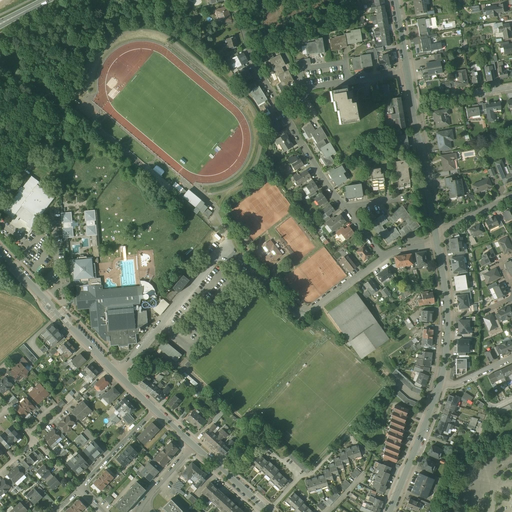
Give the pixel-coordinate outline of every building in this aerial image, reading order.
[(427,0),(416,0),(414,0),(416,14),(425,13),(424,5),(429,4),(427,0)] [(506,4),(499,5),(499,7),(496,8),(497,13),(507,12),(506,4)] [(496,6),(485,8),(486,15),(490,14),(490,17),(497,16),(497,13),(496,8),(496,6)] [(227,12),(226,8),(227,7),(216,11),(217,15),(219,14),(219,16),(219,17),(221,24),(224,23),(231,20),(228,12),(227,12)] [(385,12),(377,14),(377,18),(378,20),(386,19),(385,12)] [(435,18),(417,21),(419,34),(427,33),(426,28),(436,26),(435,18)] [(509,24),(502,25),(502,23),(497,24),(497,28),(498,28),(498,33),(503,32),(504,39),(511,38),(510,31),(509,24)] [(355,33),(344,35),(344,36),(346,44),(353,43),(361,41),(360,30),(354,31),(355,33)] [(420,37),(420,40),(426,39),(427,45),(431,45),(430,39),(437,37),(437,34),(428,36),(420,37)] [(339,39),(335,39),(335,38),(330,39),(331,51),(337,50),(336,49),(341,48),(346,47),(346,44),(344,36),(339,37),(339,39)] [(235,37),(231,38),(227,39),(229,49),(237,47),(236,42),(237,42),(235,37)] [(313,42),(315,53),(318,53),(317,47),(323,46),(322,38),(316,39),(316,42),(313,42)] [(389,38),(381,39),(381,42),(382,46),(390,44),(389,38)] [(431,45),(427,45),(426,39),(420,40),(423,52),(431,51),(442,49),(441,43),(431,45)] [(247,104),(170,40),(167,44),(244,108),(247,104)] [(315,53),(313,42),(311,43),(311,46),(305,47),(307,54),(315,53)] [(511,44),(509,45),(503,46),(504,54),(511,52),(511,44)] [(367,55),(360,56),(360,58),(352,59),(354,70),(362,69),(362,68),(372,66),(371,60),(374,59),(373,50),(366,51),(367,55)] [(271,60),(274,58),(270,51),(262,55),(267,66),(273,63),(271,60)] [(392,53),(382,55),(383,61),(379,62),(380,69),(385,68),(385,65),(390,64),(394,64),(392,53)] [(243,54),(233,59),(238,67),(247,62),(243,54)] [(275,67),(278,66),(277,63),(281,61),(278,56),(274,58),(271,60),(273,63),(275,67)] [(310,58),(295,61),(296,66),(310,64),(310,58)] [(440,61),(426,64),(427,67),(428,75),(429,75),(442,73),(440,61)] [(280,78),(286,75),(280,64),(278,66),(275,67),(272,69),(274,73),(277,79),(277,80),(280,78)] [(490,67),(485,67),(486,72),(485,72),(487,81),(492,80),(494,79),(492,70),(492,66),(490,67)] [(503,66),(498,67),(499,72),(498,72),(500,79),(507,78),(507,77),(511,77),(511,70),(506,71),(506,70),(504,71),(503,66)] [(475,68),(471,69),(472,77),(473,82),(473,85),(476,84),(476,83),(481,82),(480,75),(477,76),(476,71),(475,68)] [(247,69),(240,73),(241,75),(238,76),(242,83),(252,78),(247,69)] [(467,85),(465,71),(456,72),(458,80),(459,79),(460,81),(456,82),(456,87),(467,85)] [(284,85),(287,84),(291,82),(287,75),(286,75),(280,78),(283,82),(284,85)] [(281,92),(289,88),(287,84),(284,85),(283,82),(277,85),(281,92)] [(388,84),(380,85),(384,116),(390,115),(393,114),(392,107),(391,107),(389,90),(390,89),(389,89),(388,84)] [(259,87),(250,92),(253,97),(254,97),(259,105),(267,100),(259,87)] [(289,88),(281,92),(283,96),(291,92),(289,88)] [(368,99),(359,100),(359,98),(358,99),(358,98),(355,98),(354,99),(353,91),(352,91),(351,88),(346,89),(348,100),(350,99),(353,99),(355,108),(357,121),(350,123),(353,141),(382,136),(376,95),(371,96),(371,98),(368,99)] [(350,99),(348,100),(346,89),(330,92),(331,102),(333,102),(335,112),(338,111),(340,124),(350,123),(357,121),(355,108),(353,99),(350,99)] [(400,97),(392,99),(395,114),(403,113),(400,97)] [(495,103),(486,104),(487,109),(486,109),(488,122),(494,121),(492,110),(500,109),(500,110),(501,110),(499,102),(496,103),(495,102),(495,103)] [(472,108),(466,109),(467,117),(472,116),(472,115),(479,114),(479,112),(482,111),(482,110),(480,110),(479,104),(478,104),(472,105),(472,108)] [(311,119),(304,106),(300,108),(299,109),(307,122),(311,119)] [(448,110),(434,113),(434,117),(436,117),(437,127),(449,125),(448,119),(446,120),(445,115),(449,115),(448,110)] [(278,117),(275,112),(267,116),(272,124),(270,125),(274,132),(281,128),(276,118),(278,117)] [(395,114),(394,114),(395,119),(396,129),(397,129),(405,128),(403,113),(395,114)] [(390,115),(384,116),(387,134),(397,132),(397,129),(396,129),(395,119),(391,120),(390,115)] [(307,126),(313,137),(314,136),(316,140),(319,138),(318,136),(322,133),(319,129),(315,131),(311,124),(307,126)] [(101,127),(98,125),(93,131),(126,158),(170,195),(176,189),(151,169),(147,165),(127,149),(123,145),(101,127)] [(313,137),(307,126),(303,129),(309,139),(313,137)] [(451,131),(437,133),(438,138),(439,138),(439,141),(438,141),(440,151),(450,149),(449,144),(448,144),(447,138),(452,137),(451,131)] [(286,139),(284,135),(279,138),(279,137),(275,139),(276,140),(275,141),(277,145),(280,144),(283,148),(282,149),(283,152),(292,147),(287,139),(286,139)] [(407,135),(397,136),(398,146),(400,146),(400,150),(409,149),(407,135)] [(323,151),(328,147),(322,137),(319,138),(316,140),(313,142),(320,152),(323,151)] [(328,147),(323,151),(325,155),(326,157),(330,155),(333,153),(329,147),(328,147)] [(455,154),(441,156),(442,163),(444,171),(455,169),(453,160),(457,160),(455,154)] [(326,157),(325,155),(320,158),(326,168),(335,163),(330,155),(326,157)] [(300,159),(297,160),(297,159),(295,157),(296,157),(295,157),(293,158),(292,156),(288,159),(288,160),(290,163),(291,163),(291,164),(292,167),(293,167),(293,168),(294,169),(296,168),(297,170),(304,165),(303,165),(304,164),(303,162),(302,162),(300,159)] [(408,160),(394,162),(396,170),(395,170),(399,190),(410,188),(407,169),(410,168),(408,160)] [(511,168),(509,169),(508,167),(508,166),(507,166),(507,167),(504,168),(502,163),(501,161),(499,162),(495,163),(504,184),(511,181),(511,168)] [(330,173),(337,185),(342,182),(346,180),(343,174),(345,172),(341,166),(335,170),(330,173)] [(376,169),(372,170),(372,172),(370,172),(373,194),(385,192),(383,174),(381,174),(380,171),(376,171),(376,169)] [(298,176),(293,179),(297,185),(305,181),(310,178),(306,171),(298,176)] [(31,176),(22,188),(21,187),(17,192),(19,193),(4,212),(12,219),(15,214),(18,216),(15,221),(16,222),(20,218),(28,223),(26,225),(31,229),(54,198),(39,186),(41,184),(31,176)] [(486,179),(472,185),(476,193),(486,189),(486,190),(489,189),(489,188),(486,179)] [(460,180),(452,181),(452,186),(449,186),(451,197),(456,197),(456,198),(457,198),(457,196),(463,196),(460,180)] [(313,181),(311,183),(311,184),(306,187),(310,194),(315,191),(317,190),(319,189),(317,186),(316,186),(313,181)] [(360,184),(345,187),(346,192),(347,198),(353,197),(356,197),(362,196),(362,195),(361,190),(360,184)] [(183,189),(178,196),(183,200),(184,198),(188,193),(183,189)] [(207,208),(188,192),(188,193),(184,198),(203,213),(206,208),(207,208)] [(324,195),(323,195),(322,196),(321,194),(314,200),(315,201),(313,203),(316,207),(318,205),(319,206),(326,201),(325,199),(326,198),(324,195)] [(334,211),(330,205),(328,207),(328,206),(325,208),(326,208),(323,211),(324,213),(320,216),(323,220),(328,216),(334,211)] [(402,206),(390,215),(389,213),(387,215),(392,223),(401,218),(403,221),(405,220),(410,217),(402,206)] [(212,213),(206,208),(203,213),(202,213),(208,218),(212,213)] [(95,210),(84,211),(85,222),(86,222),(86,226),(85,226),(86,237),(91,236),(96,236),(97,236),(96,225),(95,225),(95,221),(96,221),(95,210)] [(71,212),(61,213),(61,224),(62,224),(63,228),(62,228),(63,239),(74,238),(73,227),(71,227),(71,223),(72,223),(71,212)] [(334,219),(328,225),(333,231),(339,226),(340,226),(341,225),(341,224),(345,222),(340,215),(334,219)] [(384,217),(383,215),(371,224),(378,234),(380,233),(384,230),(382,226),(388,222),(388,221),(389,220),(392,224),(392,223),(387,215),(384,217)] [(419,226),(411,216),(410,217),(405,220),(408,224),(402,228),(402,229),(400,230),(403,235),(405,233),(407,235),(419,226)] [(494,217),(493,218),(492,217),(489,219),(490,219),(485,221),(489,230),(498,225),(495,219),(494,217)] [(299,224),(298,225),(310,242),(312,240),(299,224)] [(479,224),(469,229),(472,235),(473,238),(483,233),(479,224)] [(343,227),(336,233),(338,236),(341,234),(341,233),(345,230),(343,227)] [(354,233),(349,227),(345,230),(341,233),(341,234),(338,236),(343,242),(346,239),(354,233)] [(389,232),(386,229),(384,230),(380,233),(387,244),(400,235),(401,236),(403,235),(400,230),(398,232),(395,228),(389,232)] [(453,238),(451,239),(449,240),(450,244),(449,245),(449,246),(462,244),(461,238),(460,238),(459,235),(458,235),(453,238)] [(285,247),(292,256),(294,254),(288,245),(282,237),(279,239),(285,247)] [(511,248),(507,237),(500,240),(502,244),(500,245),(504,254),(509,252),(511,250),(511,248)] [(269,267),(277,261),(276,259),(282,254),(274,244),(274,245),(270,240),(263,246),(261,247),(267,255),(262,259),(269,267)] [(462,244),(449,246),(450,248),(451,253),(456,252),(462,251),(463,251),(462,244)] [(371,255),(363,246),(356,252),(364,262),(368,259),(367,258),(371,255)] [(426,252),(416,254),(418,266),(428,265),(426,252)] [(489,252),(482,256),(486,265),(494,261),(492,258),(489,252)] [(86,256),(84,257),(83,255),(82,255),(80,256),(80,257),(77,257),(77,259),(71,259),(72,265),(70,265),(71,275),(73,275),(73,281),(79,280),(79,282),(88,281),(88,286),(101,285),(100,278),(96,278),(96,271),(95,263),(93,264),(93,259),(93,258),(87,258),(86,256)] [(408,255),(403,256),(405,268),(409,267),(409,265),(413,265),(411,255),(408,255)] [(403,256),(397,257),(395,257),(396,264),(396,267),(400,267),(400,268),(405,268),(403,256)] [(353,264),(348,257),(345,259),(344,257),(340,260),(344,265),(346,268),(347,268),(350,272),(356,267),(353,264)] [(456,258),(452,258),(453,265),(463,263),(463,257),(462,257),(456,258)] [(463,263),(453,265),(454,271),(464,270),(464,263),(463,263)] [(387,268),(376,276),(377,277),(377,278),(378,277),(381,282),(392,274),(387,268)] [(489,272),(483,275),(486,280),(488,279),(489,282),(500,277),(496,269),(489,272)] [(183,275),(173,288),(178,292),(179,293),(189,280),(183,275)] [(372,279),(364,284),(372,295),(375,292),(373,289),(377,287),(372,279)] [(109,289),(103,290),(103,285),(101,285),(88,286),(87,286),(88,291),(83,291),(77,292),(76,292),(76,297),(74,298),(74,301),(74,305),(77,305),(77,310),(89,309),(91,327),(98,334),(106,341),(110,341),(110,346),(118,345),(118,347),(121,347),(123,348),(124,347),(129,346),(129,344),(137,344),(136,334),(139,334),(138,328),(137,311),(137,310),(134,310),(133,305),(140,305),(141,300),(141,298),(144,298),(144,299),(145,299),(146,299),(147,299),(148,299),(148,298),(152,297),(153,297),(153,299),(157,298),(157,295),(156,295),(155,290),(152,286),(149,283),(144,281),(140,281),(140,280),(139,280),(140,286),(124,288),(121,288),(119,288),(111,289),(109,289)] [(497,286),(493,287),(493,288),(496,293),(505,288),(502,283),(497,286)] [(173,288),(165,297),(170,301),(178,292),(173,288)] [(391,295),(386,288),(382,290),(387,297),(391,295)] [(505,288),(496,293),(498,298),(502,296),(508,294),(505,288)] [(409,289),(403,290),(403,289),(399,289),(402,300),(411,294),(409,289)] [(367,290),(362,294),(366,299),(371,295),(367,290)] [(429,292),(422,293),(422,298),(420,298),(421,305),(429,304),(430,304),(430,305),(431,305),(432,305),(433,305),(434,304),(435,303),(435,302),(436,301),(435,301),(435,300),(435,299),(434,299),(434,298),(433,293),(429,293),(429,292)] [(357,293),(328,312),(349,342),(348,343),(347,344),(349,347),(351,345),(361,360),(390,339),(357,293)] [(163,299),(154,310),(160,315),(169,304),(163,299)] [(511,312),(509,306),(503,309),(508,318),(511,316),(511,312)] [(503,309),(497,312),(498,314),(502,321),(508,318),(503,309)] [(432,311),(421,310),(420,321),(431,322),(432,311)] [(147,311),(137,311),(138,328),(148,328),(147,324),(148,324),(147,311)] [(491,314),(483,318),(489,331),(497,327),(494,321),(491,314)] [(413,327),(407,317),(403,320),(409,330),(413,327)] [(51,324),(41,334),(52,346),(58,341),(63,336),(51,324)] [(433,330),(429,330),(429,328),(425,328),(425,329),(423,329),(422,338),(432,339),(433,330)] [(414,344),(410,347),(414,352),(418,349),(416,346),(422,341),(422,338),(414,344)] [(422,338),(422,341),(421,346),(425,346),(427,347),(427,346),(431,346),(432,339),(422,338)] [(463,340),(458,340),(458,352),(465,352),(466,352),(466,349),(469,349),(469,340),(463,340)] [(67,341),(60,348),(64,352),(71,346),(67,341)] [(182,356),(164,341),(159,347),(177,361),(182,356)] [(504,343),(498,346),(499,348),(502,355),(508,353),(504,343)] [(38,360),(24,344),(19,348),(33,364),(38,360)] [(48,350),(44,345),(40,349),(44,354),(48,350)] [(71,346),(64,352),(65,354),(60,358),(63,361),(63,362),(64,361),(68,357),(69,357),(76,351),(71,346)] [(492,350),(485,353),(489,361),(496,358),(496,357),(493,350),(492,350)] [(80,354),(72,362),(78,368),(86,361),(80,354)] [(431,360),(416,358),(415,358),(415,361),(417,361),(416,364),(421,366),(430,367),(431,360)] [(27,366),(21,359),(18,361),(20,364),(21,363),(25,368),(27,366)] [(459,359),(456,359),(456,369),(466,369),(466,359),(465,359),(459,359)] [(25,368),(21,363),(20,364),(15,368),(23,376),(25,378),(27,376),(27,372),(28,372),(25,368)] [(90,364),(84,370),(81,373),(83,376),(87,373),(88,374),(95,368),(90,364)] [(506,367),(502,369),(500,370),(504,378),(507,376),(510,375),(506,367)] [(23,376),(15,368),(10,373),(14,377),(18,381),(23,376)] [(95,368),(88,374),(91,377),(88,379),(90,381),(93,379),(99,373),(95,368)] [(421,389),(413,386),(414,385),(396,369),(392,374),(410,390),(411,391),(419,394),(421,389)] [(14,377),(10,373),(8,370),(6,373),(9,375),(12,379),(14,377)] [(500,370),(498,371),(494,373),(497,381),(501,380),(504,378),(500,370)] [(422,374),(419,373),(417,372),(413,380),(414,380),(414,381),(424,387),(426,382),(426,381),(428,376),(422,374)] [(494,373),(489,375),(487,376),(491,384),(494,383),(497,381),(494,373)] [(186,376),(191,380),(190,381),(196,386),(198,383),(188,374),(186,376)] [(12,379),(9,375),(6,378),(11,384),(14,381),(12,379)] [(144,377),(139,385),(140,384),(145,389),(150,382),(149,381),(150,379),(148,377),(147,377),(146,376),(145,378),(144,377)] [(6,378),(5,377),(1,381),(8,389),(13,385),(11,384),(6,378)] [(98,382),(96,384),(101,390),(109,384),(103,377),(98,382)] [(151,383),(150,382),(145,389),(146,389),(150,392),(150,393),(155,386),(154,385),(157,382),(154,379),(151,383)] [(156,387),(155,386),(151,392),(156,396),(161,390),(159,389),(163,384),(160,382),(156,387)] [(49,394),(40,384),(35,389),(43,399),(49,394)] [(162,391),(161,390),(156,396),(155,397),(156,397),(161,400),(160,401),(161,401),(165,395),(166,395),(167,394),(166,394),(171,388),(167,385),(162,391)] [(416,402),(408,399),(393,385),(389,389),(404,403),(406,404),(414,408),(416,402)] [(107,394),(106,394),(107,394),(103,398),(109,404),(119,394),(113,388),(107,394)] [(43,399),(35,389),(29,394),(38,403),(43,399)] [(105,392),(98,398),(100,401),(103,398),(107,394),(106,394),(107,394),(105,392)] [(465,393),(461,398),(461,399),(461,400),(462,400),(466,403),(468,399),(471,401),(473,398),(465,393)] [(175,395),(168,403),(174,408),(181,400),(175,395)] [(460,397),(453,395),(453,396),(449,395),(446,403),(455,406),(457,400),(459,401),(460,397)] [(125,398),(114,408),(117,410),(121,406),(124,408),(130,403),(127,399),(125,398)] [(33,406),(26,399),(21,404),(29,413),(34,408),(33,406)] [(484,404),(477,400),(475,404),(481,408),(484,404)] [(91,411),(83,402),(78,407),(86,416),(91,411)] [(128,413),(122,418),(129,424),(134,420),(130,414),(136,409),(130,403),(124,408),(128,413)] [(455,406),(446,403),(444,409),(453,412),(455,406)] [(29,413),(21,404),(16,408),(24,417),(29,413)] [(393,418),(404,423),(406,418),(407,418),(408,416),(406,415),(408,410),(397,405),(394,406),(396,409),(395,411),(393,411),(392,411),(394,416),(393,418)] [(86,416),(78,407),(73,411),(73,412),(79,419),(81,420),(86,416)] [(216,409),(209,417),(212,420),(219,412),(216,409)] [(453,412),(444,409),(442,415),(451,418),(451,416),(456,418),(457,414),(452,413),(453,412)] [(192,412),(185,420),(189,423),(191,421),(197,415),(198,414),(194,411),(193,411),(192,412)] [(79,419),(73,412),(71,414),(77,421),(79,419)] [(220,412),(213,420),(216,422),(222,414),(220,412)] [(77,421),(71,414),(68,416),(74,423),(77,421)] [(197,415),(191,421),(196,426),(199,429),(205,422),(205,421),(197,415)] [(451,418),(442,415),(440,421),(449,424),(449,422),(451,423),(452,420),(450,419),(451,418)] [(68,416),(63,420),(70,428),(75,424),(74,423),(68,416)] [(404,423),(393,418),(391,418),(393,423),(392,425),(390,424),(390,425),(392,429),(391,431),(401,436),(403,431),(404,432),(405,429),(403,428),(405,424),(404,423)] [(70,428),(63,420),(58,425),(59,425),(65,432),(70,428)] [(440,421),(437,431),(436,430),(434,436),(446,440),(448,432),(446,431),(447,426),(451,428),(452,425),(449,424),(440,421)] [(152,422),(145,429),(143,431),(137,438),(144,444),(159,429),(152,422)] [(214,424),(203,437),(208,441),(214,435),(212,433),(217,428),(214,424)] [(65,432),(59,425),(56,427),(59,431),(62,434),(65,432)] [(8,434),(6,436),(3,433),(0,436),(0,440),(4,445),(7,449),(13,444),(12,443),(12,442),(14,441),(15,442),(20,437),(11,426),(5,431),(8,434)] [(56,433),(53,429),(48,434),(55,441),(60,437),(56,433)] [(214,435),(208,441),(213,446),(225,432),(223,430),(219,433),(220,435),(218,438),(214,435)] [(62,434),(59,431),(56,433),(60,437),(62,440),(65,437),(62,434)] [(401,436),(391,431),(389,431),(388,431),(390,436),(389,438),(388,438),(387,438),(389,443),(388,445),(398,450),(400,445),(401,445),(402,442),(400,442),(403,436),(401,436)] [(225,432),(213,446),(218,450),(224,444),(221,441),(223,439),(225,439),(229,435),(225,432)] [(82,447),(88,441),(81,433),(75,439),(82,447)] [(55,441),(48,434),(43,438),(50,446),(55,441)] [(226,446),(224,444),(218,450),(224,455),(234,443),(231,440),(226,446)] [(84,451),(94,461),(104,451),(94,442),(84,451)] [(176,448),(171,443),(170,443),(171,444),(169,446),(168,445),(167,445),(165,448),(173,455),(175,452),(176,452),(178,449),(176,447),(176,448)] [(358,445),(351,447),(354,457),(361,455),(358,445)] [(398,450),(388,445),(386,445),(385,445),(387,450),(386,452),(384,451),(386,456),(385,458),(383,457),(383,459),(385,458),(396,463),(398,458),(399,456),(398,455),(399,450),(398,450)] [(137,453),(130,446),(129,447),(128,446),(125,449),(126,449),(123,452),(131,460),(137,453)] [(442,450),(431,446),(429,452),(428,452),(427,453),(428,454),(428,455),(429,455),(430,455),(439,459),(441,455),(440,455),(442,450)] [(351,447),(345,449),(345,451),(348,459),(354,457),(351,447)] [(173,455),(165,448),(164,449),(163,451),(162,452),(161,453),(160,454),(168,461),(169,459),(171,459),(171,457),(170,456),(171,455),(171,456),(172,455),(173,455)] [(60,455),(58,456),(61,459),(68,453),(65,450),(60,455)] [(345,451),(339,453),(340,457),(342,463),(348,461),(348,459),(345,451)] [(40,459),(34,452),(32,454),(37,459),(38,461),(40,459)] [(131,460),(123,452),(120,455),(117,457),(118,458),(117,459),(124,467),(131,460)] [(32,454),(32,453),(26,458),(32,464),(37,459),(32,454)] [(257,453),(250,461),(255,466),(263,458),(257,453)] [(168,461),(160,454),(155,459),(159,463),(159,464),(163,467),(165,464),(165,463),(168,461)] [(86,462),(79,455),(75,458),(74,457),(84,469),(88,465),(86,462)] [(74,457),(67,463),(78,475),(84,469),(74,457)] [(340,457),(334,459),(335,463),(337,469),(343,467),(342,463),(340,457)] [(32,464),(26,458),(21,463),(22,463),(27,469),(32,464)] [(263,458),(255,466),(260,470),(261,469),(268,462),(263,458)] [(435,464),(425,460),(423,465),(422,465),(422,466),(421,467),(421,468),(422,468),(422,469),(423,469),(424,469),(426,470),(432,472),(432,471),(434,471),(436,466),(434,466),(435,464)] [(274,466),(269,461),(268,462),(261,469),(266,474),(274,466)] [(391,467),(384,465),(376,462),(373,467),(375,468),(372,474),(387,480),(389,474),(389,473),(388,472),(391,467)] [(27,469),(22,463),(20,465),(22,468),(26,472),(28,470),(27,469)] [(153,467),(149,463),(145,468),(154,476),(158,471),(153,467)] [(192,463),(181,475),(188,481),(188,480),(198,468),(192,463)] [(335,463),(328,465),(330,469),(331,475),(338,473),(337,469),(335,463)] [(44,466),(37,472),(43,478),(43,477),(49,472),(50,472),(44,466)] [(274,466),(266,474),(271,478),(278,471),(279,471),(274,466)] [(19,470),(17,467),(12,471),(19,479),(24,475),(24,474),(19,470)] [(154,476),(145,468),(141,472),(141,473),(145,476),(150,481),(154,476)] [(198,468),(188,480),(190,483),(193,479),(195,476),(198,479),(203,473),(198,468)] [(330,469),(323,471),(324,474),(326,480),(333,478),(331,475),(330,469)] [(114,478),(106,470),(105,471),(104,471),(102,473),(102,474),(100,477),(107,484),(114,478)] [(145,476),(141,473),(141,472),(138,470),(136,473),(142,479),(145,476)] [(19,479),(12,471),(7,475),(10,478),(14,483),(15,483),(19,479)] [(271,478),(271,479),(275,484),(283,476),(278,471),(271,478)] [(198,479),(196,481),(198,482),(196,484),(195,483),(193,485),(197,488),(208,477),(203,473),(198,479)] [(415,483),(430,489),(434,479),(419,473),(415,483)] [(324,474),(318,476),(321,487),(327,485),(326,480),(324,474)] [(387,480),(372,474),(370,480),(371,480),(369,485),(377,489),(383,492),(386,486),(386,485),(385,484),(387,480)] [(283,476),(275,484),(281,489),(285,483),(288,481),(283,476)] [(321,487),(318,476),(311,479),(315,489),(321,487)] [(55,477),(47,484),(53,490),(60,483),(55,477)] [(107,484),(100,477),(97,480),(96,479),(93,482),(94,482),(93,484),(101,491),(107,484)] [(8,480),(6,478),(4,480),(10,487),(12,485),(8,480)] [(4,480),(3,479),(0,482),(0,485),(5,492),(10,487),(4,480)] [(311,479),(305,481),(308,491),(315,489),(311,479)] [(184,485),(178,480),(171,487),(173,488),(177,492),(180,489),(184,485)] [(350,484),(346,480),(342,485),(346,489),(350,484)] [(146,490),(137,482),(126,494),(135,502),(146,490)] [(210,483),(201,493),(208,498),(209,497),(218,506),(217,507),(218,507),(227,497),(226,497),(223,495),(223,494),(222,495),(217,490),(217,489),(210,483)] [(430,489),(415,483),(411,493),(426,499),(430,489)] [(177,492),(173,488),(169,492),(174,497),(178,493),(177,492)] [(41,497),(34,489),(26,496),(34,504),(41,497)] [(340,496),(335,492),(331,496),(335,500),(340,496)] [(294,493),(287,501),(291,505),(299,497),(294,493)] [(126,511),(135,502),(126,494),(115,506),(121,511),(126,511)] [(200,503),(192,496),(187,500),(196,508),(200,503)] [(374,498),(370,496),(368,500),(374,503),(373,505),(382,508),(384,502),(374,498)] [(235,511),(239,508),(227,497),(218,507),(222,511),(223,510),(224,511),(235,511)] [(299,497),(291,505),(296,510),(303,503),(304,502),(299,497)] [(77,500),(74,502),(75,503),(72,506),(77,511),(80,511),(86,507),(79,499),(77,500)] [(166,511),(180,511),(182,511),(171,499),(162,508),(166,511)] [(420,504),(409,499),(405,508),(409,510),(410,508),(417,511),(420,504)] [(435,506),(424,501),(422,505),(434,510),(435,506)] [(21,503),(10,511),(24,511),(27,510),(21,503)] [(296,510),(295,511),(296,511),(303,511),(308,507),(303,503),(296,510)]
